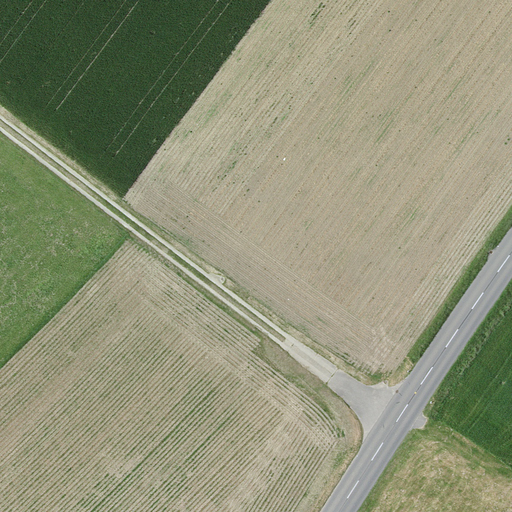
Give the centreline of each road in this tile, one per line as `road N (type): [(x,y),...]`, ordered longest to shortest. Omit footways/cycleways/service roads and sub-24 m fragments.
road 1 (track): [(0,118),(402,425)]
road 2 (tertiary): [(511,256),(346,511)]
